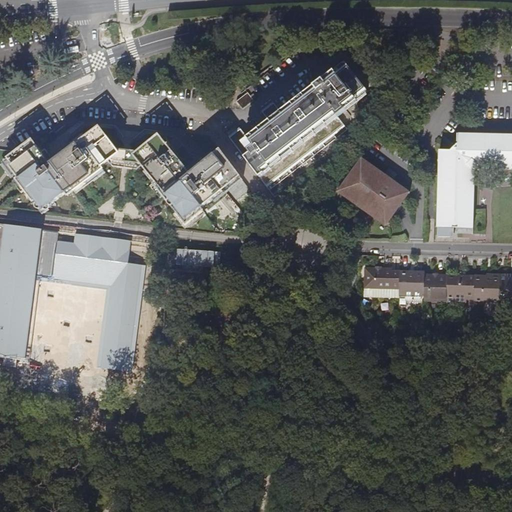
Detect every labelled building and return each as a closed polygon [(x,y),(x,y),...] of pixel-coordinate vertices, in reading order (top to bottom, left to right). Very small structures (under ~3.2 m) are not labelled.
[(356,55),(345,63),(367,91),(377,84),(356,55)] [(228,137),(270,190),(347,130),(337,117),(346,110),(343,107),(354,99),(357,102),(367,95),(367,91),(345,63),(281,113),(273,103),(262,112),(270,121),(247,139),(240,129),(228,137)] [(247,93),(236,101),(242,110),(253,101),(247,93)] [(418,122),(413,129),(416,131),(422,124),(418,122)] [(120,154),(117,150),(99,126),(50,164),(32,140),(16,152),(0,149),(0,206),(42,211),(65,194),(68,197),(104,170),(102,167),(113,159),(120,154)] [(200,211),(240,177),(220,150),(190,174),(159,135),(137,152),(133,155),(139,163),(156,183),(154,185),(186,225),(201,212),(200,211)] [(439,151),(437,228),(473,229),(474,172),(477,169),(511,169),(511,136),(458,135),(458,143),(450,151),(439,151)] [(137,152),(117,150),(120,154),(113,159),(113,161),(137,165),(139,163),(133,155),(137,152)] [(341,187),(389,222),(409,193),(362,159),(341,187)] [(385,227),(389,222),(341,187),(338,193),(385,227)] [(128,264),(131,240),(75,233),(74,243),(57,241),(58,231),(0,223),(0,354),(25,358),(35,280),(107,289),(97,367),(132,371),(145,266),(128,264)] [(364,289),(400,290),(400,272),(392,271),(392,269),(365,268),(364,289)] [(425,297),(425,275),(425,272),(400,271),(400,272),(400,290),(399,297),(425,297)] [(425,297),(424,301),(447,302),(447,275),(425,275),(425,297)] [(474,318),(474,304),(475,277),(475,276),(447,275),(447,302),(447,305),(454,306),(454,302),(467,303),(467,301),(469,301),(469,305),(466,305),(465,318),(474,318)] [(500,275),(500,276),(499,301),(511,301),(511,278),(510,278),(510,276),(500,275)] [(499,302),(499,301),(500,276),(490,276),(490,277),(475,277),(474,304),(484,305),(484,302),(499,302)] [(399,298),(399,297),(400,290),(364,289),(364,297),(399,298)]
